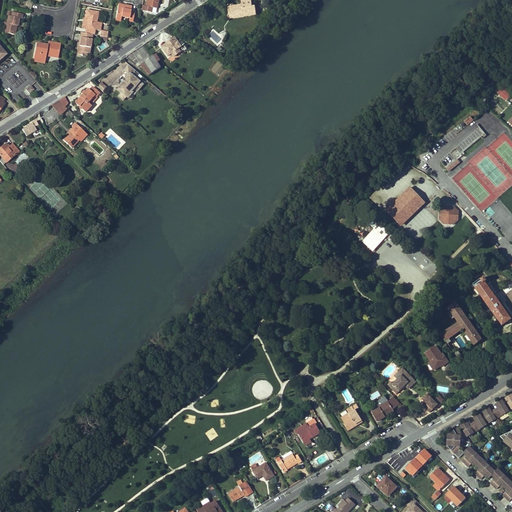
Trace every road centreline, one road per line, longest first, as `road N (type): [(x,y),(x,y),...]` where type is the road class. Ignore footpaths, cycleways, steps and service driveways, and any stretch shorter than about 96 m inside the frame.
road 1 (unclassified): [(0,128),(199,0)]
road 2 (residential): [(264,511),(398,427),(409,441)]
